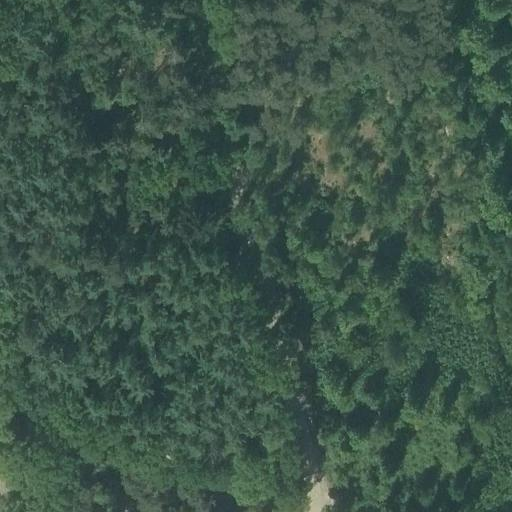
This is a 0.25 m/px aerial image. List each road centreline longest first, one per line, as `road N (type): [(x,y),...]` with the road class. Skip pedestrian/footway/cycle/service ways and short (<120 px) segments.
road 1 (track): [(200,0),(320,511)]
road 2 (track): [(0,360),(152,446),(291,501),(319,503)]
